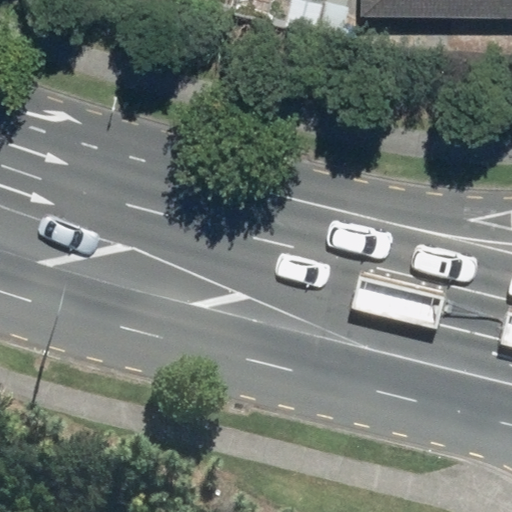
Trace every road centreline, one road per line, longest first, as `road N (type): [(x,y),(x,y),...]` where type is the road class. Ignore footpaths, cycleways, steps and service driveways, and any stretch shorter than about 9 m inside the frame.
road 1 (secondary): [(511,424),(484,399),(353,335),(127,242)]
road 2 (secondary): [(127,242),(511,352)]
road 3 (secondary): [(127,242),(511,220)]
road 4 (secondary): [(0,206),(127,242)]
